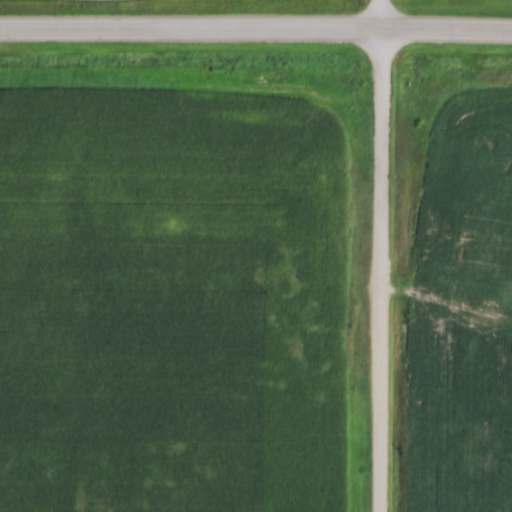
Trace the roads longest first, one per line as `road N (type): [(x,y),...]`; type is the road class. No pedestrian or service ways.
road 1 (residential): [(382,511),(383,0)]
road 2 (secondary): [(511,38),(0,37)]
